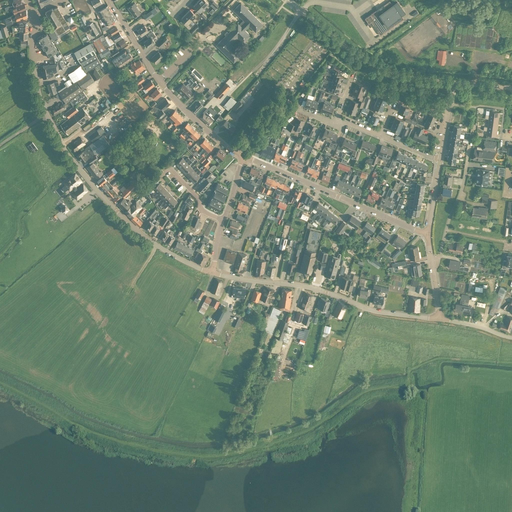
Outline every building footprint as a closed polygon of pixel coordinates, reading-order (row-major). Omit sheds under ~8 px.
[(12,3),(13,5),(7,8),(8,11),(12,9),(25,4),(24,2),(23,0),(13,0),(14,0),(15,3),(12,3)] [(93,0),(91,1),(95,8),(102,4),(99,0),(93,0)] [(199,0),(198,2),(204,8),(206,10),(208,8),(206,6),(209,4),(204,0),(199,0)] [(371,26),(373,25),(380,36),(404,19),(401,15),(405,13),(397,2),(393,6),(390,1),(365,19),(368,24),(369,23),(371,26)] [(204,8),(198,2),(194,6),(200,12),(204,8)] [(141,12),(137,6),(135,3),(128,8),(134,17),(141,12)] [(238,24),(234,28),(217,45),(234,62),(241,55),(231,45),(238,38),(243,43),(250,36),(245,30),(249,26),(256,32),(263,25),(241,3),(233,10),(244,21),(240,25),(238,24)] [(108,6),(103,9),(107,16),(112,13),(108,6)] [(52,9),(51,10),(46,13),(55,29),(66,22),(57,7),(53,9),(52,9)] [(107,16),(103,9),(98,12),(103,19),(107,16)] [(15,15),(3,20),(5,24),(7,25),(13,23),(12,22),(16,20),(17,21),(27,18),(26,10),(15,15)] [(201,17),(201,16),(196,12),(194,14),(190,10),(186,14),(192,20),(194,18),(198,21),(201,17)] [(151,11),(148,13),(147,13),(143,17),(146,21),(151,18),(154,16),(151,11)] [(112,13),(107,16),(103,19),(107,26),(116,20),(112,13)] [(192,20),(186,14),(182,19),(186,23),(184,25),(189,30),(193,26),(189,23),(192,20)] [(82,26),(87,24),(83,16),(79,19),(82,26)] [(66,22),(55,29),(47,33),(52,41),(60,37),(58,35),(65,31),(69,28),(66,22)] [(99,29),(98,29),(95,24),(94,25),(92,23),(87,26),(88,26),(84,28),(88,34),(91,32),(93,36),(94,36),(95,38),(102,33),(99,29)] [(4,37),(9,36),(6,26),(1,28),(4,37)] [(108,33),(109,35),(105,37),(106,40),(102,42),(100,39),(93,43),(99,53),(102,52),(106,49),(114,43),(110,37),(112,36),(116,43),(122,38),(118,32),(120,31),(118,26),(109,32),(110,32),(108,33)] [(151,30),(148,31),(144,26),(138,30),(142,36),(145,34),(147,37),(153,33),(151,30)] [(197,26),(191,33),(192,34),(193,35),(199,28),(197,26)] [(122,30),(129,44),(133,42),(126,28),(122,30)] [(41,46),(51,40),(47,33),(37,39),(41,46)] [(153,33),(147,37),(149,39),(144,43),(147,48),(155,43),(153,40),(153,39),(156,36),(153,33)] [(165,37),(157,45),(160,48),(168,41),(165,37)] [(127,45),(124,39),(117,43),(121,49),(127,45)] [(54,46),(51,40),(41,46),(45,53),(55,47),(56,48),(57,47),(56,45),(54,46)] [(101,63),(96,54),(90,44),(74,52),(86,73),(101,63)] [(55,47),(45,53),(48,57),(53,55),(53,56),(54,57),(56,56),(54,54),(58,52),(56,48),(55,47)] [(111,54),(108,56),(111,60),(114,58),(113,57),(119,53),(116,50),(111,54)] [(127,50),(120,55),(123,59),(130,54),(129,54),(130,53),(129,51),(127,51),(127,50)] [(59,51),(58,52),(54,54),(56,56),(54,57),(53,56),(55,64),(57,64),(61,62),(65,60),(59,51)] [(440,57),(437,57),(437,60),(440,60),(439,64),(444,65),(446,51),(441,51),(440,57)] [(163,57),(158,52),(151,59),(156,64),(163,57)] [(130,54),(123,59),(116,63),(119,68),(132,58),(130,54)] [(123,59),(120,55),(111,61),(114,65),(116,63),(123,59)] [(301,68),(304,70),(310,59),(307,57),(301,68)] [(132,64),(133,65),(131,66),(137,75),(145,69),(139,61),(135,63),(134,62),(132,64)] [(55,64),(41,66),(42,71),(39,71),(40,75),(42,74),(43,79),(50,78),(50,73),(53,73),(64,67),(61,62),(57,64),(55,64)] [(326,69),(325,72),(327,72),(329,73),(331,74),(340,77),(341,74),(342,74),(343,72),(339,71),(340,68),(335,66),(333,72),(326,69)] [(95,69),(89,73),(77,81),(82,89),(94,81),(95,82),(101,77),(95,69)] [(331,74),(331,76),(334,77),(333,80),(342,83),(343,81),(342,81),(343,78),(340,77),(331,74)] [(138,82),(135,84),(137,86),(140,83),(145,80),(142,76),(137,80),(138,82)] [(233,87),(238,82),(232,77),(228,83),(233,87)] [(182,94),(190,86),(194,82),(190,79),(188,81),(190,83),(189,84),(188,84),(186,86),(183,84),(178,90),(182,94)] [(324,82),(323,82),(339,88),(340,85),(342,86),(342,83),(333,80),(332,83),(329,82),(328,84),(324,82)] [(58,81),(53,83),(47,85),(50,95),(57,93),(58,92),(58,93),(67,87),(64,84),(57,89),(56,88),(55,87),(59,85),(58,81)] [(154,86),(151,81),(144,86),(147,91),(154,86)] [(195,81),(194,82),(190,86),(182,94),(187,99),(192,93),(193,94),(196,91),(193,88),(197,84),(195,81)] [(58,99),(61,97),(66,103),(63,105),(62,103),(51,110),(54,116),(66,109),(64,107),(70,103),(73,107),(74,106),(86,97),(85,95),(83,92),(82,92),(75,82),(59,93),(55,96),(58,99)] [(338,91),(339,88),(323,82),(323,84),(330,87),(329,90),(328,93),(334,95),(335,92),(339,94),(339,91),(338,91)] [(363,98),(361,98),(365,87),(357,84),(353,95),(357,96),(356,99),(358,100),(365,102),(366,98),(365,97),(365,98),(363,98)] [(219,100),(227,91),(223,87),(215,96),(219,100)] [(143,97),(146,99),(151,94),(156,99),(162,94),(157,89),(153,92),(151,90),(143,97)] [(378,98),(376,102),(384,105),(387,100),(384,98),(385,96),(378,93),(377,97),(378,98)] [(309,109),(312,101),(307,99),(308,96),(305,95),(303,101),(306,102),(304,107),(309,109)] [(231,97),(223,106),(229,111),(237,102),(231,97)] [(318,102),(312,101),(309,109),(315,111),(317,105),(320,106),(322,99),(319,98),(318,102)] [(159,106),(160,107),(158,108),(160,110),(161,109),(163,111),(170,104),(166,99),(159,106)] [(322,99),(320,106),(322,107),(321,112),(326,114),(329,104),(324,102),(325,100),(322,99)] [(100,105),(103,107),(100,109),(102,113),(111,106),(106,100),(105,101),(104,100),(103,101),(103,102),(102,103),(100,105)] [(365,102),(358,100),(357,103),(351,101),(347,112),(355,115),(358,106),(362,108),(365,102)] [(200,103),(198,102),(191,109),(196,113),(203,106),(202,105),(204,103),(201,101),(200,103)] [(244,105),(240,101),(232,110),(236,113),(244,105)] [(384,105),(376,102),(374,107),(373,106),(371,110),(377,113),(378,110),(382,112),(384,105)] [(330,103),(329,104),(326,114),(331,115),(335,104),(330,103)] [(412,113),(408,111),(409,108),(401,105),(398,111),(404,113),(403,116),(406,118),(409,119),(412,113)] [(74,106),(73,107),(65,114),(69,119),(60,126),(68,135),(78,127),(81,125),(73,115),(78,111),(74,106)] [(82,108),(78,111),(73,115),(81,125),(87,120),(90,118),(82,108)] [(377,114),(369,110),(363,108),(362,111),(368,114),(367,116),(370,117),(368,121),(376,124),(379,118),(376,116),(377,114)] [(174,120),(179,115),(175,111),(168,118),(170,120),(169,121),(171,123),(174,120)] [(205,111),(203,113),(204,114),(200,118),(209,126),(214,120),(211,117),(206,113),(207,112),(205,111)] [(170,114),(168,112),(160,119),(163,122),(170,114)] [(420,114),(419,115),(416,113),(415,115),(433,123),(436,117),(429,114),(428,117),(424,116),(420,114)] [(183,119),(179,115),(174,120),(176,122),(174,125),(176,127),(183,119)] [(433,123),(415,115),(413,121),(418,123),(419,120),(422,121),(425,123),(424,126),(431,129),(433,123)] [(296,118),(293,125),(290,124),(287,130),(293,132),(295,130),(300,132),(304,122),(296,118)] [(404,125),(403,124),(404,121),(396,118),(393,124),(401,127),(403,128),(404,125)] [(226,121),(220,127),(224,131),(225,130),(230,134),(235,128),(226,121)] [(185,130),(181,134),(179,136),(181,138),(191,127),(187,123),(183,128),(185,130)] [(90,124),(83,129),(86,132),(92,127),(90,124)] [(401,127),(393,124),(390,130),(399,134),(401,127)] [(315,138),(312,136),(316,127),(310,125),(306,134),(310,136),(309,138),(314,140),(315,138)] [(452,131),(452,132),(465,134),(465,133),(461,132),(462,128),(466,129),(466,126),(462,126),(462,127),(454,125),(453,131),(452,131)] [(101,127),(96,131),(100,137),(106,133),(101,127)] [(191,127),(181,138),(183,140),(189,134),(191,136),(196,131),(191,127)] [(416,133),(416,132),(413,139),(424,144),(427,137),(421,135),(422,133),(423,130),(418,128),(416,133)] [(328,141),(332,133),(326,130),(323,134),(320,133),(318,139),(321,140),(320,141),(323,142),(324,139),(328,141)] [(95,131),(86,137),(92,144),(100,138),(95,131)] [(200,135),(196,131),(191,136),(193,138),(192,139),(194,141),(200,135)] [(453,134),(452,138),(451,137),(451,138),(469,141),(469,140),(464,139),(460,138),(461,134),(464,135),(465,134),(452,132),(452,134),(453,134)] [(332,133),(328,141),(331,142),(328,148),(334,150),(338,142),(335,140),(337,136),(332,133)] [(90,146),(96,154),(109,145),(103,137),(90,146)] [(81,138),(70,146),(75,152),(86,145),(81,138)] [(450,144),(468,147),(468,146),(463,145),(459,144),(460,141),(463,141),(463,142),(469,143),(469,141),(451,138),(451,140),(452,140),(451,144),(450,144)] [(204,148),(209,143),(205,139),(199,145),(201,146),(202,146),(204,148)] [(342,145),(340,144),(337,149),(342,152),(344,148),(347,150),(351,142),(345,139),(342,145)] [(265,156),(269,146),(266,145),(267,143),(262,141),(260,146),(263,147),(262,149),(260,154),(265,156)] [(494,163),(497,143),(485,141),(483,151),(475,150),(473,160),(494,163)] [(351,142),(347,150),(350,151),(348,155),(354,157),(356,151),(353,150),(356,144),(351,142)] [(375,147),(374,146),(375,146),(367,143),(363,142),(360,149),(365,151),(366,152),(367,153),(368,152),(369,152),(372,153),(373,149),(374,149),(375,150),(375,149),(376,149),(376,148),(376,147),(375,147)] [(206,150),(203,154),(201,156),(203,158),(205,156),(206,156),(210,152),(209,152),(213,147),(209,143),(204,148),(206,150)] [(451,146),(450,150),(449,150),(461,153),(462,151),(458,151),(458,147),(462,148),(467,149),(468,147),(450,144),(450,146),(451,146)] [(272,147),(269,146),(265,156),(270,158),(275,146),(273,145),(272,147)] [(86,150),(84,151),(78,156),(82,163),(94,154),(89,147),(89,146),(85,149),(86,150)] [(283,150),(281,155),(279,162),(284,164),(287,157),(284,156),(288,147),(285,146),(283,150)] [(382,146),(379,155),(378,156),(388,160),(389,159),(392,150),(382,146)] [(315,159),(317,154),(324,157),(324,156),(320,154),(322,150),(314,147),(312,153),(313,153),(311,157),(315,159)] [(213,157),(214,158),(219,162),(220,161),(222,159),(226,155),(220,150),(214,156),(213,157)] [(461,153),(449,150),(449,152),(450,153),(449,157),(460,159),(461,158),(457,157),(457,153),(461,154),(461,153)] [(297,156),(295,161),(292,160),(289,166),(295,169),(302,153),(298,151),(297,156)] [(399,152),(398,153),(396,158),(394,157),(389,168),(393,170),(397,160),(400,162),(399,166),(397,169),(398,169),(405,154),(404,154),(404,155),(401,154),(401,153),(399,152)] [(279,162),(281,155),(276,153),(273,159),(279,162)] [(302,153),(295,169),(300,171),(303,164),(300,163),(303,158),(302,158),(304,154),(302,153)] [(407,155),(405,154),(398,169),(400,170),(401,167),(403,163),(406,164),(403,173),(404,173),(411,157),(410,157),(410,158),(406,156),(407,155)] [(191,155),(188,158),(185,161),(183,158),(176,164),(180,169),(190,160),(193,157),(191,155)] [(90,164),(98,159),(96,156),(88,161),(90,164)] [(413,158),(411,157),(404,173),(405,174),(408,165),(412,167),(410,171),(411,171),(416,160),(412,159),(413,158)] [(308,167),(306,173),(311,176),(314,169),(316,164),(318,160),(315,159),(311,168),(308,167)] [(192,162),(190,160),(180,169),(185,174),(191,168),(189,165),(192,162)] [(422,163),(416,160),(411,171),(413,172),(414,168),(418,169),(416,173),(417,174),(422,163)] [(422,163),(417,174),(418,174),(420,170),(425,172),(428,165),(422,163)] [(87,168),(92,174),(92,175),(94,178),(95,177),(97,179),(103,174),(101,172),(100,173),(93,164),(87,168)] [(314,169),(311,176),(316,178),(319,171),(317,170),(319,166),(318,165),(316,164),(314,169)] [(191,168),(185,174),(189,179),(199,170),(197,167),(194,170),(191,168)] [(249,172),(250,173),(249,175),(260,180),(263,174),(252,168),(251,170),(247,168),(244,173),(248,175),(249,172)] [(102,177),(103,178),(97,182),(100,186),(105,182),(107,181),(105,179),(108,176),(109,177),(113,174),(110,170),(106,173),(103,176),(102,177)] [(199,170),(189,179),(194,184),(200,178),(198,175),(201,172),(199,170)] [(477,184),(487,186),(487,185),(491,185),(492,180),(488,180),(489,171),(479,170),(477,184)] [(352,172),(349,171),(348,175),(342,189),(347,191),(350,185),(346,183),(348,180),(350,176),(352,172)] [(324,173),(323,175),(321,180),(328,183),(330,178),(331,174),(327,172),(327,174),(324,173)] [(367,174),(362,172),(359,180),(357,184),(359,185),(361,181),(362,179),(364,179),(367,174)] [(372,176),(367,187),(372,190),(377,179),(376,178),(377,175),(373,173),(372,176)] [(67,181),(67,182),(65,184),(69,190),(72,188),(75,191),(72,193),(77,200),(83,196),(82,195),(88,191),(84,186),(83,185),(77,189),(76,187),(82,182),(76,174),(70,178),(71,178),(67,181)] [(345,174),(344,178),(342,182),(339,180),(340,177),(336,175),(333,183),(337,184),(336,186),(342,189),(348,175),(345,174)] [(443,188),(444,188),(443,195),(451,196),(452,190),(450,189),(452,177),(450,177),(450,174),(446,174),(446,176),(444,184),(443,184),(443,188)] [(351,181),(350,185),(347,191),(353,194),(355,187),(352,186),(355,178),(357,176),(354,175),(353,177),(351,181)] [(270,186),(273,179),(267,177),(264,183),(267,184),(266,187),(269,188),(270,186)] [(273,179),(270,186),(276,188),(279,182),(273,179)] [(211,184),(207,180),(198,190),(202,193),(211,184)] [(105,182),(100,186),(106,192),(110,189),(111,190),(113,188),(109,184),(107,181),(105,183),(105,182)] [(252,181),(251,184),(249,183),(245,181),(242,187),(251,192),(254,186),(257,187),(259,184),(252,181)] [(425,184),(424,184),(417,183),(417,182),(413,181),(413,184),(416,185),(416,188),(412,188),(423,190),(424,187),(425,187),(425,184)] [(279,182),(276,188),(274,191),(277,192),(276,193),(277,194),(276,198),(278,199),(284,184),(279,182)] [(151,187),(153,190),(155,192),(152,195),(154,198),(164,188),(160,183),(159,184),(155,187),(153,185),(151,187)] [(228,189),(226,188),(218,183),(214,190),(215,191),(208,206),(218,212),(222,205),(220,204),(221,202),(223,203),(226,196),(225,195),(228,189)] [(122,192),(128,186),(126,184),(120,190),(122,192)] [(123,193),(121,194),(123,196),(125,199),(136,188),(132,184),(129,187),(128,186),(122,192),(123,193)] [(284,184),(278,199),(280,200),(282,196),(283,196),(284,192),(287,193),(286,194),(289,196),(292,190),(289,189),(290,187),(284,184)] [(214,188),(212,186),(204,195),(206,197),(214,188)] [(361,190),(355,187),(353,194),(359,196),(361,190)] [(110,189),(106,192),(111,199),(112,197),(113,199),(118,195),(113,188),(111,190),(110,189)] [(164,188),(154,198),(156,200),(160,197),(162,199),(169,193),(164,188)] [(423,190),(412,188),(411,190),(415,191),(415,195),(411,194),(411,195),(422,197),(423,193),(424,193),(424,190),(423,190)] [(292,192),(290,197),(288,200),(293,202),(295,197),(300,199),(302,195),(301,194),(302,192),(296,189),(294,193),(292,192)] [(387,195),(385,199),(382,198),(379,205),(385,208),(392,190),(389,189),(389,191),(386,195),(387,195)] [(368,193),(366,199),(373,202),(375,198),(377,199),(379,194),(372,191),(370,190),(368,193)] [(392,190),(385,208),(391,210),(394,203),(391,202),(392,198),(393,198),(395,191),(392,190)] [(169,193),(162,199),(164,202),(161,205),(163,207),(173,198),(169,193)] [(121,194),(118,197),(113,201),(116,203),(123,196),(121,194)] [(249,205),(251,200),(254,202),(256,197),(249,194),(248,197),(243,195),(240,201),(249,205)] [(298,208),(303,210),(306,203),(309,205),(313,197),(307,194),(303,201),(302,201),(301,203),(298,208)] [(410,200),(410,201),(421,203),(422,199),(423,199),(423,197),(422,197),(411,195),(410,196),(414,197),(414,201),(410,200)] [(178,203),(173,198),(163,207),(165,209),(168,206),(171,209),(178,203)] [(179,218),(180,219),(182,220),(183,218),(187,221),(193,210),(189,208),(190,206),(193,201),(190,199),(190,200),(188,198),(185,202),(187,204),(184,210),(182,214),(181,213),(179,218)] [(127,202),(125,200),(124,199),(118,205),(124,212),(132,204),(129,200),(127,202)] [(487,207),(497,209),(498,201),(488,199),(487,207)] [(409,206),(409,207),(420,209),(421,205),(422,206),(422,203),(421,203),(410,201),(409,203),(413,203),(413,207),(409,206)] [(136,214),(135,214),(137,212),(142,208),(136,202),(130,208),(125,212),(131,218),(136,214)] [(279,202),(277,207),(285,210),(287,205),(279,202)] [(236,210),(245,214),(248,207),(239,203),(236,210)] [(319,212),(324,207),(319,203),(314,208),(319,212)] [(70,210),(65,204),(60,209),(64,214),(70,210)] [(322,215),(320,218),(318,221),(319,222),(324,216),(328,211),(324,207),(319,212),(322,215)] [(409,209),(408,213),(408,217),(415,218),(415,215),(419,216),(420,212),(421,212),(421,209),(420,209),(409,207),(408,209),(409,209)] [(486,219),(488,209),(482,208),(481,209),(473,208),(472,217),(486,219)] [(141,210),(138,213),(131,220),(139,227),(144,222),(139,217),(145,211),(143,209),(141,211),(141,210)] [(152,219),(157,212),(155,210),(149,217),(152,219)] [(327,218),(325,221),(322,225),(324,226),(333,214),(328,211),(324,216),(327,218)] [(308,222),(309,217),(310,214),(303,212),(302,215),(301,220),(308,222)] [(238,215),(236,220),(246,224),(249,215),(246,214),(244,219),(243,218),(243,217),(238,215)] [(338,218),(333,214),(324,226),(326,228),(329,224),(331,221),(334,224),(338,218)] [(192,215),(191,220),(187,229),(185,228),(183,233),(186,234),(187,235),(190,230),(195,232),(197,228),(199,223),(200,219),(199,218),(200,217),(197,216),(196,217),(195,217),(192,215)] [(360,222),(352,216),(347,222),(351,225),(356,228),(360,222)] [(150,231),(157,222),(154,220),(152,223),(150,221),(145,229),(147,230),(148,230),(150,231)] [(228,229),(237,232),(240,224),(232,221),(231,222),(230,222),(228,229)] [(159,223),(157,222),(150,231),(153,233),(152,234),(155,235),(160,228),(157,226),(159,223)] [(347,225),(343,222),(336,232),(340,235),(347,225)] [(365,233),(363,236),(366,239),(365,241),(368,243),(372,238),(368,236),(367,235),(369,233),(371,235),(375,229),(367,223),(363,229),(366,231),(365,233)] [(391,235),(382,229),(376,237),(385,243),(380,249),(383,252),(389,243),(386,241),(391,235)] [(165,241),(171,231),(169,230),(167,233),(164,231),(159,238),(162,240),(163,240),(165,241)] [(174,233),(171,231),(165,241),(167,243),(170,245),(175,238),(177,239),(181,232),(178,230),(176,234),(176,235),(175,238),(172,236),(174,233)] [(306,250),(306,251),(305,254),(304,254),(300,272),(303,273),(303,275),(307,276),(308,274),(311,274),(316,257),(315,256),(316,250),(317,245),(318,245),(321,233),(310,230),(307,242),(308,243),(308,244),(307,244),(306,248),(307,248),(306,250)] [(393,242),(402,248),(406,242),(398,236),(393,242)] [(201,243),(198,248),(196,251),(198,252),(194,259),(196,260),(195,261),(204,266),(207,261),(206,261),(208,257),(202,254),(203,251),(202,250),(204,245),(204,244),(205,242),(207,243),(209,239),(204,237),(202,241),(200,243),(201,243)] [(180,251),(185,242),(182,240),(183,240),(179,238),(177,241),(178,241),(174,248),(180,251)] [(279,249),(284,250),(287,239),(281,238),(279,249)] [(187,243),(185,242),(180,251),(184,254),(188,246),(186,245),(187,243)] [(188,246),(184,254),(190,256),(194,249),(191,248),(192,246),(189,244),(188,246)] [(457,244),(457,247),(449,245),(447,252),(462,255),(464,246),(457,244)] [(419,259),(417,248),(408,249),(410,260),(419,259)] [(293,275),(295,267),(297,268),(298,263),(300,257),(299,257),(301,250),(298,249),(296,249),(294,256),(293,262),(289,261),(289,263),(286,273),(293,275)] [(223,261),(233,264),(237,253),(227,250),(223,261)] [(394,260),(402,252),(399,250),(392,257),(394,260)] [(319,251),(317,260),(326,262),(328,253),(319,251)] [(247,256),(239,253),(236,264),(233,273),(244,276),(246,267),(244,266),(247,256)] [(506,268),(511,268),(511,256),(511,255),(508,255),(508,256),(507,256),(507,261),(503,261),(502,269),(506,269),(506,268)] [(331,256),(328,266),(338,269),(339,266),(341,266),(343,260),(331,256)] [(464,268),(460,267),(461,263),(450,261),(449,268),(468,272),(469,268),(464,267),(464,268)] [(411,269),(411,271),(414,271),(415,276),(422,275),(420,265),(413,266),(413,268),(411,269)] [(267,268),(257,266),(255,277),(262,278),(262,274),(264,275),(264,274),(265,274),(266,273),(267,268)] [(338,269),(328,266),(325,277),(335,280),(337,271),(338,269),(340,270),(341,266),(339,266),(338,269)] [(262,274),(262,278),(267,279),(268,278),(267,277),(267,276),(268,277),(268,275),(270,275),(270,274),(270,273),(270,272),(271,272),(272,267),(268,267),(267,273),(266,273),(265,274),(264,274),(264,275),(262,274)] [(270,273),(270,274),(270,275),(268,275),(268,277),(267,276),(267,277),(268,278),(267,279),(274,281),(276,268),(272,267),(271,272),(270,272),(270,273)] [(345,277),(343,278),(343,277),(340,288),(346,289),(349,279),(350,276),(345,274),(345,277)] [(349,279),(346,289),(352,291),(354,282),(357,283),(359,276),(354,275),(352,280),(349,279)] [(211,292),(219,295),(223,282),(215,279),(211,292)] [(378,293),(377,296),(374,295),(372,304),(378,305),(380,293),(381,287),(378,286),(378,287),(374,286),(374,287),(377,287),(376,290),(378,290),(378,293)] [(265,287),(263,292),(273,295),(274,291),(265,287)] [(361,287),(361,290),(359,296),(367,298),(367,296),(370,296),(371,290),(368,290),(368,291),(364,290),(365,288),(361,287)] [(381,287),(380,293),(378,305),(382,306),(384,297),(381,297),(382,293),(388,294),(389,289),(381,287)] [(507,290),(500,287),(492,307),(489,315),(493,317),(495,313),(496,313),(498,309),(499,310),(505,295),(507,290)] [(233,296),(245,297),(246,289),(243,288),(243,289),(234,288),(233,296)] [(291,298),(292,291),(282,289),(281,297),(279,309),(289,310),(291,298)] [(196,297),(200,300),(205,293),(200,290),(195,297),(196,297)] [(254,291),(251,300),(258,303),(261,293),(254,291)] [(273,295),(263,292),(260,300),(270,304),(273,295)] [(310,301),(312,295),(304,292),(299,308),(303,310),(305,306),(306,304),(307,304),(308,302),(307,302),(307,300),(310,301)] [(316,297),(312,295),(310,301),(307,300),(307,302),(308,302),(307,304),(306,304),(305,306),(303,310),(310,312),(316,297)] [(463,312),(466,296),(462,295),(461,298),(460,302),(460,305),(456,304),(455,311),(463,312)] [(466,296),(463,312),(470,313),(471,307),(468,306),(469,299),(470,297),(466,296)] [(212,300),(206,297),(198,312),(204,315),(212,300)] [(426,300),(420,299),(421,298),(410,297),(409,312),(419,313),(420,305),(426,306),(426,300)] [(318,305),(319,305),(318,308),(326,311),(330,301),(321,298),(320,301),(319,300),(318,305)] [(220,302),(213,299),(210,306),(216,310),(220,302)] [(347,306),(339,303),(333,316),(341,319),(347,306)] [(264,332),(260,343),(268,346),(272,335),(272,334),(277,319),(278,320),(281,311),(273,308),(270,316),(264,332)] [(265,313),(263,318),(260,325),(265,327),(270,315),(265,313)] [(297,313),(295,320),(301,322),(303,315),(297,313)] [(305,315),(303,324),(302,324),(309,326),(309,325),(312,317),(305,315)] [(500,322),(500,324),(498,329),(503,330),(503,331),(503,330),(511,333),(511,332),(511,317),(507,316),(504,325),(503,325),(503,323),(500,322)] [(285,322),(282,321),(275,339),(271,352),(278,355),(281,347),(281,348),(283,341),(282,341),(284,336),(285,336),(286,333),(285,333),(289,323),(285,322)] [(302,324),(303,324),(301,323),(298,333),(296,338),(300,340),(299,343),(304,344),(306,338),(307,338),(308,330),(304,329),(303,331),(302,331),(304,327),(308,329),(309,326),(302,324)]
